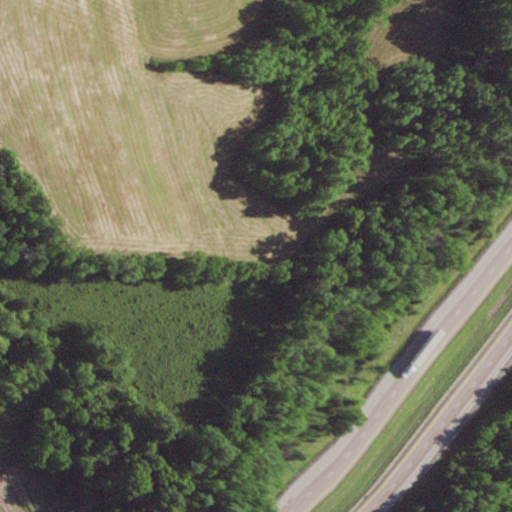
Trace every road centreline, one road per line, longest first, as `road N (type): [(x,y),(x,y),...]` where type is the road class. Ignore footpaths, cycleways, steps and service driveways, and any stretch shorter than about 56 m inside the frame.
road 1 (motorway): [(511,240),(277,511)]
road 2 (motorway): [(375,511),(511,343)]
